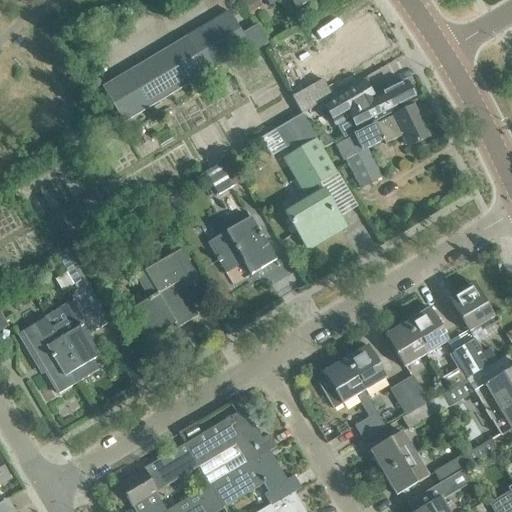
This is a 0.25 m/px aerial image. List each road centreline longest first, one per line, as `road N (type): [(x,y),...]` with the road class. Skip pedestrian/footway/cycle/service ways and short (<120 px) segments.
road 1 (residential): [(260,360),(511,218)]
road 2 (residential): [(50,487),(260,360)]
road 3 (residential): [(350,511),(260,360)]
road 4 (unclassified): [(511,183),(447,57)]
